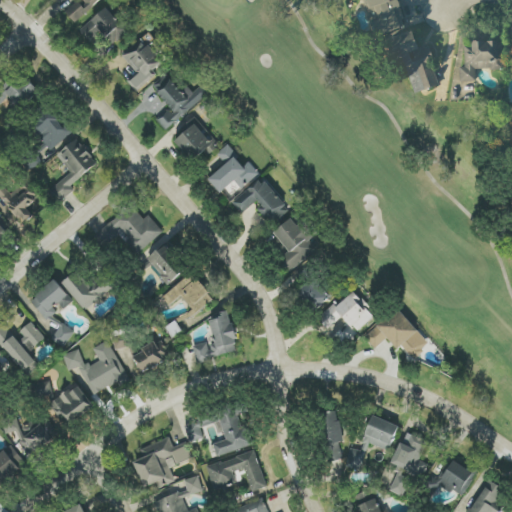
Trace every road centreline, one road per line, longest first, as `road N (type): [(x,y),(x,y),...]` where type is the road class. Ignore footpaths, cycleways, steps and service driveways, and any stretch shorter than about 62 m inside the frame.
road 1 (residential): [(0,5),(260,292),(272,318),(289,444),(316,511)]
road 2 (residential): [(511,455),(446,410),(322,371),(277,371),(196,389),(151,411),(21,511)]
road 3 (residential): [(0,287),(146,166)]
